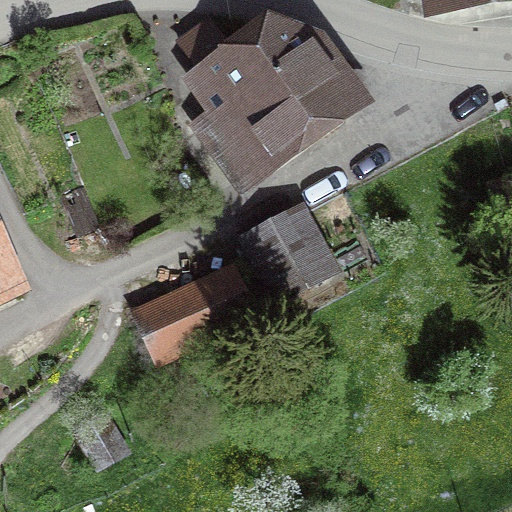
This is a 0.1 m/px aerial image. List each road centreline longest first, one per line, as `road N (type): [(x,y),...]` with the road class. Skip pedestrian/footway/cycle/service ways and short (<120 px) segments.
road 1 (tertiary): [(281,0),(413,50),(511,61)]
road 2 (track): [(0,452),(109,343),(116,327),(106,284)]
